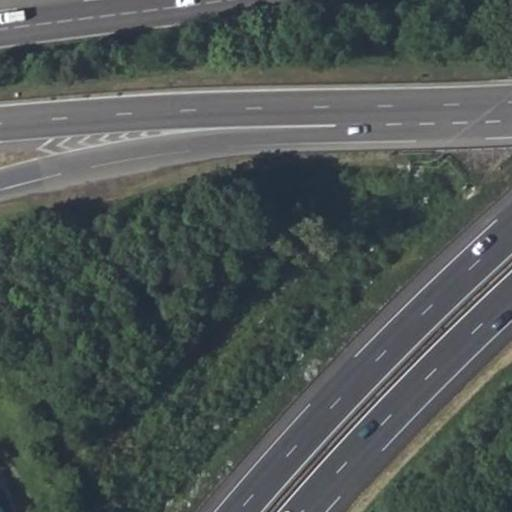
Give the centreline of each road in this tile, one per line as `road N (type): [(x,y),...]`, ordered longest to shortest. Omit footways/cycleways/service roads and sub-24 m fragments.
road 1 (trunk): [(0,181),(109,151),(511,109)]
road 2 (motorway): [(0,122),(245,107),(511,106)]
road 3 (motorway): [(511,231),(361,376),(239,511)]
road 4 (motorway): [(302,511),(511,296)]
road 5 (motorway): [(215,0),(0,28)]
